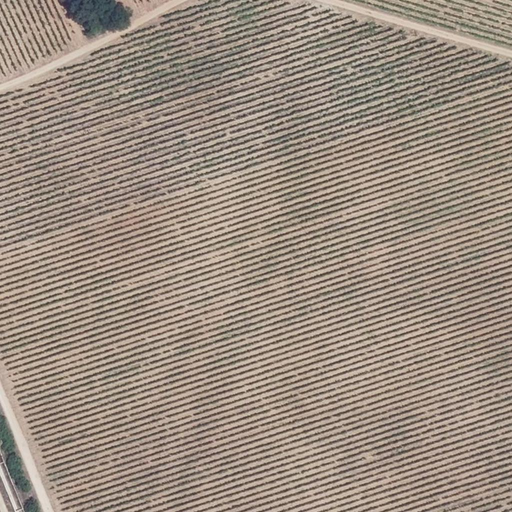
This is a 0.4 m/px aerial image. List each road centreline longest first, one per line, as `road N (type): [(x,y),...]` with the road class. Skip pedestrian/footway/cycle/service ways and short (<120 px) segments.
road 1 (track): [(0,87),(181,0)]
road 2 (track): [(334,0),(511,52)]
road 3 (track): [(0,390),(48,511)]
